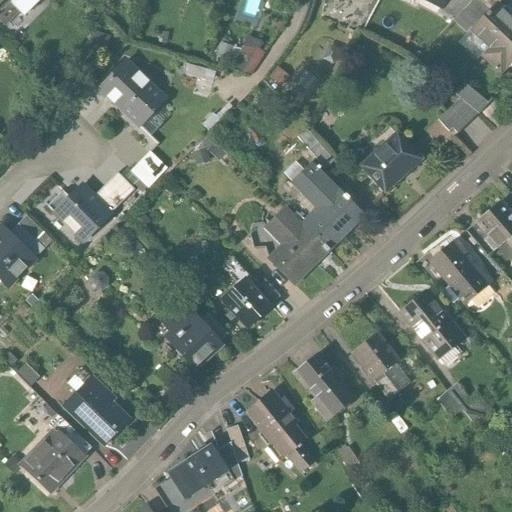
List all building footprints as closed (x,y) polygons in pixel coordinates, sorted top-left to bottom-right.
[(0,0),(0,16),(6,23),(19,10),(24,15),(38,0),(0,0)] [(473,0),(472,0),(446,0),(444,5),(440,12),(454,20),(473,0)] [(469,33),(472,29),(489,11),(477,0),(473,0),(454,20),(469,33)] [(477,0),(489,11),(497,3),(498,4),(502,0),(477,0)] [(511,17),(498,4),(497,3),(489,11),(472,29),(491,47),(482,56),(500,73),(511,59),(511,17)] [(109,36),(96,32),(91,50),(103,54),(109,36)] [(247,37),(235,63),(255,72),(267,46),(247,37)] [(127,60),(99,89),(139,127),(167,97),(127,60)] [(456,93),(461,98),(477,113),(488,102),(466,82),(456,93)] [(477,113),(461,98),(438,120),(448,131),(453,126),(458,132),(477,113)] [(230,108),(227,105),(216,118),(213,115),(204,125),(209,130),(230,108)] [(298,138),(325,169),(333,162),(306,131),(298,138)] [(420,158),(396,132),(360,166),(383,191),(420,158)] [(204,149),(192,154),(196,164),(208,160),(204,149)] [(167,169),(151,153),(132,172),(149,188),(167,169)] [(96,192),(116,171),(107,162),(87,183),(96,192)] [(316,206),(299,222),(327,250),(362,215),(309,163),(291,181),(316,206)] [(119,174),(97,197),(112,212),(135,189),(119,174)] [(97,197),(84,185),(55,214),(83,241),(112,212),(97,197)] [(511,216),(501,203),(478,223),(498,247),(506,241),(511,247),(511,216)] [(284,207),(264,226),(281,244),(267,258),(293,284),(327,250),(299,222),(284,207)] [(143,217),(135,224),(141,230),(141,229),(144,232),(151,225),(143,217)] [(27,218),(11,234),(36,259),(52,242),(27,218)] [(11,234),(2,226),(0,227),(0,280),(8,288),(36,259),(11,234)] [(490,285),(457,244),(431,265),(464,305),(490,285)] [(97,274),(92,279),(92,285),(97,290),(104,290),(108,285),(108,278),(104,274),(97,274)] [(256,290),(245,280),(221,302),(248,330),(271,307),(256,290)] [(256,290),(271,307),(281,298),(266,282),(256,290)] [(463,339),(426,293),(401,313),(439,359),(463,339)] [(202,324),(177,297),(155,318),(169,332),(164,337),(194,370),(221,344),(218,341),(202,324)] [(202,324),(218,341),(226,333),(210,316),(202,324)] [(398,365),(378,335),(353,352),(373,382),(384,375),(398,365)] [(353,399),(317,356),(295,374),(317,400),(312,403),(327,421),(353,399)] [(27,364),(18,373),(32,386),(40,377),(27,364)] [(115,397),(94,377),(92,379),(84,371),(70,385),(78,392),(63,408),(72,416),(104,447),(117,434),(130,420),(111,401),(115,397)] [(384,375),(373,382),(387,401),(398,393),(384,375)] [(457,386),(448,393),(474,425),(491,412),(476,394),(469,400),(457,386)] [(273,390),(245,413),(284,460),(288,458),(302,445),(306,442),(294,426),(296,424),(287,413),(289,411),(273,390)] [(55,432),(85,458),(93,450),(63,423),(55,432)] [(237,427),(225,431),(229,443),(236,465),(248,461),(237,427)] [(85,458),(55,432),(23,466),(53,493),(85,458)] [(229,443),(214,453),(226,471),(232,481),(241,477),(236,465),(229,443)] [(214,453),(209,445),(166,473),(183,498),(226,471),(214,453)] [(317,462),(302,445),(288,458),(302,474),(317,462)] [(348,448),(339,454),(351,473),(360,467),(348,448)]
